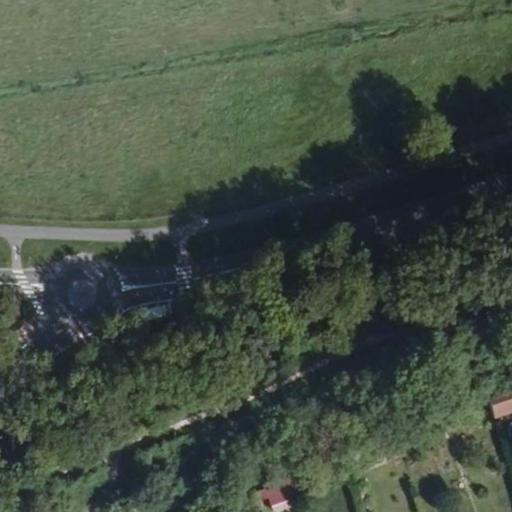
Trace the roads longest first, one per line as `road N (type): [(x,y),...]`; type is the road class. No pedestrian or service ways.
road 1 (tertiary): [(511,190),(259,268),(80,291)]
road 2 (unclassified): [(0,379),(61,338),(80,291)]
